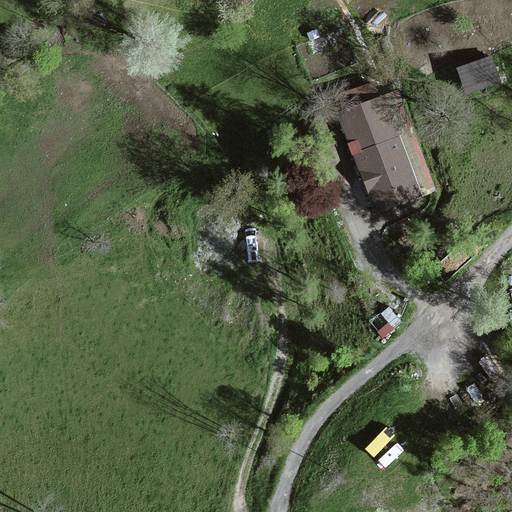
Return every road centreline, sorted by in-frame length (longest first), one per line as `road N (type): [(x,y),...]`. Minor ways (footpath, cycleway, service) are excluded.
road 1 (track): [(511,236),(398,347),(306,420),(277,464),(260,511)]
road 2 (track): [(349,184),(382,266),(435,310)]
